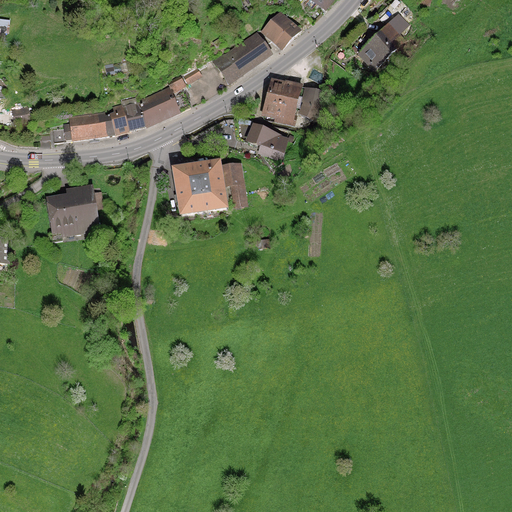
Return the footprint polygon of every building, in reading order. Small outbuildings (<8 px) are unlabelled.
[(332,0),(309,0),(308,2),(323,13),(332,0)] [(300,35),(280,14),(260,34),(281,54),(300,35)] [(0,19),(0,34),(9,36),(11,21),(0,19)] [(403,45),(388,28),(354,60),(370,76),(403,45)] [(256,36),(213,64),(229,88),(272,59),(256,36)] [(114,64),(105,66),(107,76),(115,74),(114,64)] [(168,87),(135,100),(136,103),(145,129),(180,114),(172,95),(186,89),(182,81),(168,87)] [(304,89),(273,81),(263,121),(294,129),(304,89)] [(321,92),(305,87),(302,104),(299,115),(309,121),(310,122),(318,108),(322,92),(321,92)] [(108,109),(112,137),(145,129),(136,103),(108,109)] [(12,111),(15,126),(31,123),(28,108),(12,111)] [(108,112),(68,117),(68,125),(62,125),(64,144),(71,143),(72,143),(112,137),(108,112)] [(290,142),(256,125),(246,142),(262,148),(258,156),(283,161),(290,142)] [(232,212),(227,189),(224,169),(222,163),(176,170),(185,220),(232,212)] [(242,166),(224,169),(227,189),(233,188),(236,209),(249,207),(242,166)] [(97,187),(68,192),(69,198),(49,201),(55,236),(104,228),(97,187)] [(258,241),(259,250),(269,249),(268,240),(258,241)] [(10,243),(0,242),(0,267),(10,267),(10,243)]
